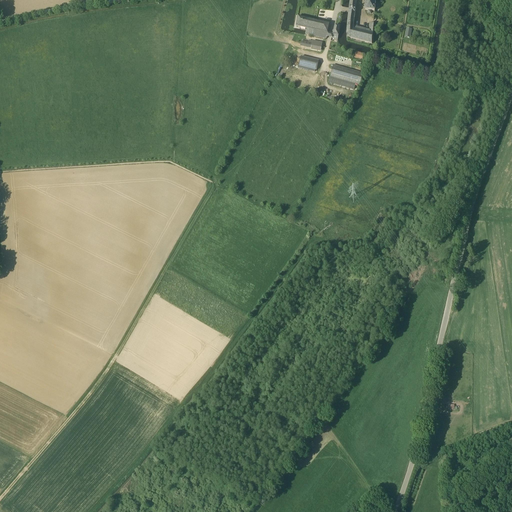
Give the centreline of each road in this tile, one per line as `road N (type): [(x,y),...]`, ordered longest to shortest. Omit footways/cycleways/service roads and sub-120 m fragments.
road 1 (tertiary): [(394,511),(473,196),(511,90)]
road 2 (track): [(215,179),(101,381),(0,499)]
